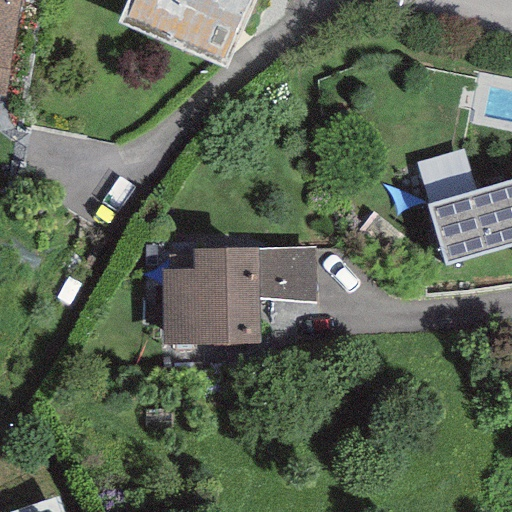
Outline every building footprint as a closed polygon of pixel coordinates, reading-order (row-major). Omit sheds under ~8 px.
[(17,0),(0,0),(0,98),(3,99),(17,0)] [(247,0),(126,0),(117,22),(220,65),(247,0)] [(511,179),(424,204),(441,266),(511,246),(511,179)] [(257,248),(192,250),(192,269),(160,270),(162,347),(259,345),(258,299),(257,248)] [(314,248),(257,248),(258,299),(315,304),(314,248)]
